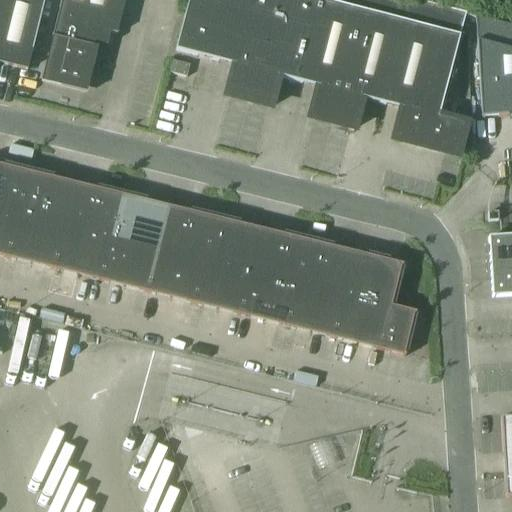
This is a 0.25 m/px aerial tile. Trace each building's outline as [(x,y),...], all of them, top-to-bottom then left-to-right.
[(0,0),(0,64),(26,71),(43,0),(0,0)] [(116,35),(124,0),(60,0),(40,83),(85,94),(97,49),(92,48),(93,43),(106,46),(109,33),(116,35)] [(297,83),(319,0),(187,0),(174,51),(234,67),(226,97),(269,109),(277,78),(297,83)] [(331,125),(363,0),(319,0),(297,83),(317,88),(309,119),(331,125)] [(381,105),(408,0),(363,0),(331,125),(353,130),(361,100),(381,105)] [(437,118),(465,15),(408,0),(381,105),(401,110),(393,141),(456,157),(465,125),(437,118)] [(511,27),(474,17),(480,119),(506,118),(506,119),(511,119),(511,27)] [(186,78),(189,66),(172,61),(169,74),(186,78)] [(0,216),(16,220),(27,173),(3,167),(2,173),(0,172),(0,216)] [(62,232),(72,191),(50,185),(51,179),(27,173),(16,220),(39,226),(62,232)] [(109,243),(120,196),(96,190),(95,196),(72,191),(62,232),(85,237),(109,243)] [(155,255),(166,214),(143,208),(144,202),(120,196),(109,243),(132,249),(155,255)] [(202,266),(214,219),(189,213),(188,219),(166,214),(155,255),(179,260),(202,266)] [(0,257),(6,259),(16,220),(0,216),(0,257)] [(249,278),(259,237),(236,231),(238,225),(214,219),(202,266),(225,272),(249,278)] [(29,265),(39,226),(16,220),(6,259),(29,265)] [(52,270),(62,232),(39,226),(29,265),(52,270)] [(76,276),(85,237),(62,232),(52,270),(76,276)] [(295,289),(307,242),(283,236),(281,242),(259,237),(249,278),(272,284),(295,289)] [(99,282),(109,243),(85,237),(76,276),(99,282)] [(511,237),(487,239),(491,298),(511,297),(511,237)] [(342,301),(352,260),(329,254),(331,248),(307,242),(295,289),(318,295),(342,301)] [(122,288),(132,249),(109,243),(99,282),(122,288)] [(146,294),(155,255),(132,249),(122,288),(146,294)] [(169,299),(179,260),(155,255),(146,294),(169,299)] [(389,312),(390,307),(400,268),(401,268),(402,266),(366,257),(365,263),(352,260),(342,301),(365,307),(388,312),(389,312)] [(192,305),(202,266),(179,260),(169,299),(192,305)] [(216,311),(225,272),(202,266),(192,305),(216,311)] [(239,317),(249,278),(225,272),(216,311),(239,317)] [(262,322),(272,284),(249,278),(239,317),(262,322)] [(285,328),(295,289),(272,284),(262,322),(285,328)] [(309,334),(318,295),(295,289),(285,328),(309,334)] [(332,340),(342,301),(318,295),(309,334),(332,340)] [(355,346),(365,307),(342,301),(332,340),(355,346)] [(379,351),(388,312),(365,307),(355,346),(379,351)] [(414,316),(415,314),(390,307),(389,312),(388,312),(379,351),(404,358),(404,356),(403,355),(413,315),(414,316)] [(511,511),(511,418),(500,419),(499,419),(501,453),(502,453),(503,473),(502,473),(503,483),(504,483),(504,495),(504,499),(511,498),(511,511)]
